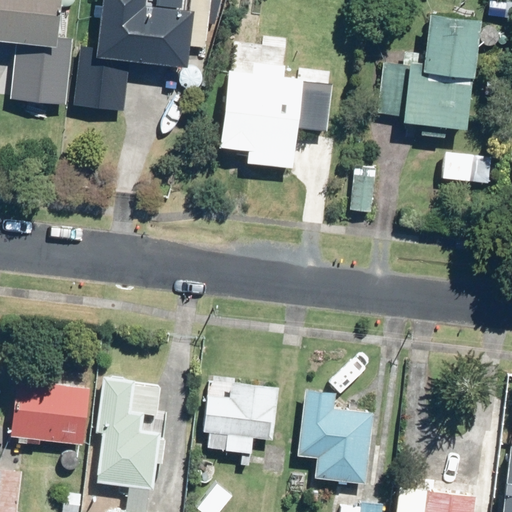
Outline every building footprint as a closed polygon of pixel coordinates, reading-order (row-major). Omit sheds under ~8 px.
[(0,0),(0,41),(20,43),(16,89),(67,94),(73,32),(60,31),(62,0),(0,0)] [(129,50),(191,57),(193,36),(210,38),(213,0),(195,0),(195,3),(166,0),(104,0),(100,47),(81,44),(75,96),(124,101),(129,50)] [(284,0),(283,16),(321,19),(322,0),(284,0)] [(511,2),(491,1),(489,15),(511,16),(511,2)] [(446,127),(468,129),(474,77),(475,78),(481,20),(432,15),(428,55),(407,52),(406,65),(384,63),(380,112),(407,115),(407,122),(423,124),(421,134),(446,137),(446,127)] [(237,58),(228,136),(252,139),(250,155),(294,161),(299,123),(331,126),(337,72),(290,67),(292,48),(258,44),(256,60),(237,58)] [(485,81),(485,95),(501,95),(501,81),(485,81)] [(491,157),(445,152),(442,177),(489,182),(491,157)] [(371,211),(377,167),(357,166),(352,209),(371,211)] [(166,440),(161,439),(161,433),(141,431),(143,412),(158,413),(162,385),(105,378),(98,433),(104,434),(98,482),(155,490),(158,463),(163,464),(166,440)] [(41,440),(84,444),(91,389),(20,380),(13,436),(28,438),(28,442),(41,444),(41,440)] [(279,389),(209,380),(204,431),(209,432),(207,449),(253,453),(255,436),(273,439),(279,389)] [(306,389),(299,456),(318,458),(316,478),(366,484),(374,412),(335,408),(337,393),(306,389)] [(0,511),(18,511),(22,472),(0,469),(0,511)] [(218,511),(233,494),(217,481),(196,508),(201,511),(218,511)] [(475,511),(477,496),(401,488),(398,511),(475,511)] [(66,490),(65,511),(81,511),(83,492),(66,490)] [(382,511),(383,504),(362,502),(361,507),(343,505),(341,511),(382,511)]
